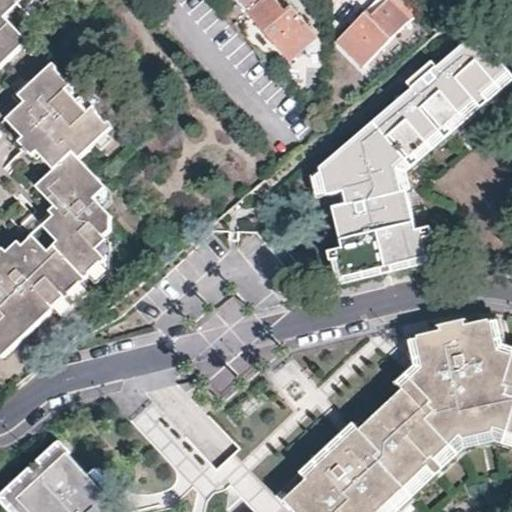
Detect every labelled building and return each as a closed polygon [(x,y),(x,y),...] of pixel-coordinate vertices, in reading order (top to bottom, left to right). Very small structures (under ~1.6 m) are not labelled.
[(26,0),(0,0),(0,73),(23,51),(16,44),(24,38),(7,20),(19,8),(26,0)] [(38,3),(34,0),(26,0),(19,8),(26,15),(38,3)] [(279,0),(249,0),(244,5),(295,60),(322,34),(293,2),(287,8),(279,0)] [(366,64),(421,11),(410,0),(391,0),(383,9),(378,15),(370,7),(339,38),(366,64)] [(413,89),(321,168),(330,194),(342,192),(343,197),(345,203),(332,207),(343,247),(330,251),(333,262),(347,258),(352,274),(387,264),(421,256),(408,193),(400,195),(395,167),(407,157),(439,129),(509,70),(479,32),(438,66),(434,62),(417,77),(410,84),(413,89)] [(30,44),(24,38),(16,44),(23,51),(30,44)] [(85,285),(92,279),(110,262),(101,253),(114,240),(111,236),(116,231),(116,222),(111,217),(99,204),(112,192),(83,161),(99,146),(113,134),(117,129),(98,110),(93,115),(71,93),(78,86),(60,67),(25,100),(31,107),(14,122),(31,140),(27,145),(34,152),(41,160),(45,156),(61,172),(43,189),(62,209),(54,216),(57,220),(46,231),(61,247),(52,256),(37,240),(27,250),(22,245),(10,257),(6,252),(0,257),(0,354),(7,361),(60,311),(57,308),(68,297),(70,299),(85,285)] [(511,73),(509,70),(439,129),(446,136),(511,78),(511,73)] [(71,93),(93,115),(98,110),(106,103),(94,91),(84,80),(78,86),(71,93)] [(439,129),(407,157),(413,164),(446,136),(439,129)] [(113,134),(99,146),(107,154),(120,141),(113,134)] [(395,167),(400,195),(408,193),(413,193),(409,168),(413,164),(407,157),(395,167)] [(330,194),(321,168),(311,176),(317,195),(330,194)] [(413,193),(408,193),(421,256),(387,264),(389,274),(434,265),(423,191),(413,193)] [(117,197),(112,192),(99,204),(111,217),(117,212),(117,197)] [(239,231),(228,231),(227,240),(238,240),(239,231)] [(118,245),(114,240),(101,253),(110,262),(92,279),(98,286),(114,270),(118,245)] [(389,274),(387,264),(352,274),(347,258),(333,262),(340,288),(389,274)] [(57,308),(60,311),(65,317),(92,292),(85,285),(70,299),(68,297),(57,308)] [(498,317),(489,320),(494,341),(504,338),(498,317)] [(443,331),(419,336),(426,368),(403,390),(359,432),(334,455),(308,480),(286,500),(297,511),(378,511),(404,487),(429,464),(452,443),(464,432),(507,427),(511,428),(511,359),(498,356),(494,341),(489,320),(467,325),(466,318),(454,320),(441,323),(443,331)] [(403,390),(426,368),(419,336),(407,338),(413,365),(409,369),(395,382),(403,390)] [(504,338),(494,341),(498,356),(511,359),(511,347),(507,346),(504,338)] [(334,455),(359,432),(352,424),(345,431),(327,447),(334,455)] [(507,427),(464,432),(452,443),(461,454),(469,446),(502,444),(507,427)] [(511,447),(511,428),(507,427),(502,444),(511,447)] [(461,454),(452,443),(429,464),(439,475),(461,454)] [(308,480),(334,455),(327,447),(301,473),(308,480)] [(31,511),(124,511),(115,503),(68,453),(19,499),(31,511)] [(439,475),(429,464),(404,487),(414,498),(439,475)] [(398,511),(414,498),(404,487),(378,511),(398,511)]
